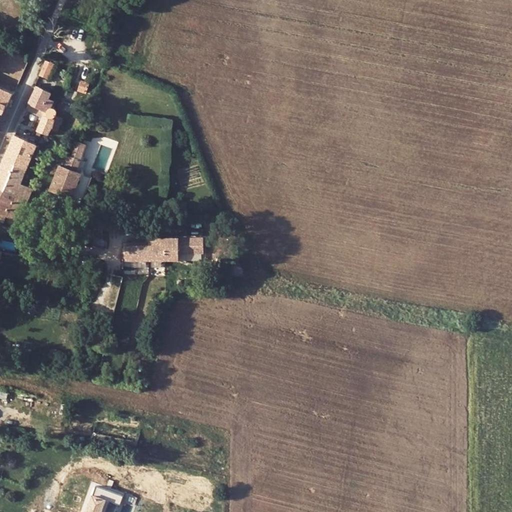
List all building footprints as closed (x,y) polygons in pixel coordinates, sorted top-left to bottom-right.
[(44,64),(52,67),(55,62),(46,59),(44,64)] [(52,67),(44,64),(41,73),(49,76),(52,67)] [(86,91),(90,81),(82,78),(78,88),(86,91)] [(45,109),(57,113),(58,108),(51,105),(54,100),(48,97),(50,90),(37,84),(29,102),(45,109)] [(0,111),(3,112),(13,91),(0,85),(0,111)] [(26,107),(42,115),(45,109),(29,102),(26,107)] [(57,113),(45,109),(42,115),(37,129),(47,133),(50,126),(57,129),(60,123),(61,123),(64,115),(57,113)] [(15,162),(25,167),(35,143),(15,133),(0,167),(0,187),(4,189),(15,162)] [(74,150),(82,154),(86,143),(79,140),(74,150)] [(81,157),(82,154),(74,150),(72,154),(70,153),(65,164),(61,163),(51,187),(72,195),(81,170),(86,159),(81,157)] [(19,180),(25,167),(15,162),(4,189),(14,193),(6,213),(19,219),(32,186),(19,180)] [(80,202),(92,174),(81,170),(72,195),(71,199),(80,202)] [(14,193),(4,189),(0,196),(0,210),(6,213),(14,193)] [(203,236),(150,236),(149,243),(126,243),(126,252),(131,252),(132,258),(178,258),(179,250),(185,250),(185,244),(203,244),(203,236)] [(61,251),(59,261),(72,264),(74,254),(61,251)] [(92,258),(91,268),(100,271),(102,260),(92,258)] [(107,511),(112,500),(123,504),(119,511),(134,511),(139,497),(128,493),(127,496),(98,486),(88,511),(107,511)]
